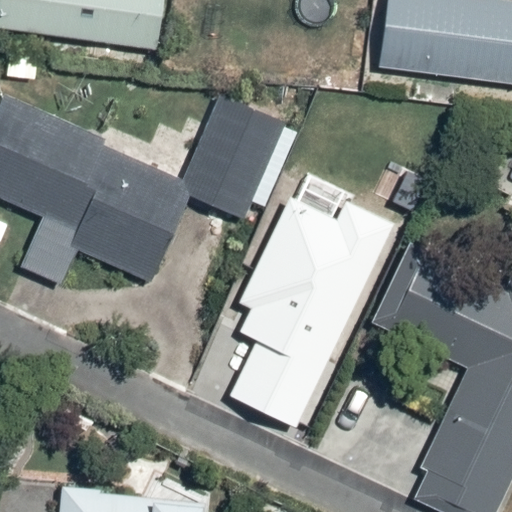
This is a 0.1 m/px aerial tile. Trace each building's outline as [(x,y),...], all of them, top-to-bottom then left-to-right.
[(167,42),(169,0),(4,0),(2,27),(167,42)] [(511,0),(395,0),(386,64),(511,82),(511,0)] [(85,249),(148,277),(196,188),(247,210),(289,116),(226,88),(186,179),(9,101),(0,120),(0,193),(46,214),(25,262),(70,282),(85,249)] [(484,511),(494,511),(511,475),(511,248),(428,206),(376,318),(468,365),(425,458),(433,461),(421,486),(484,511)] [(208,511),(210,495),(161,487),(159,498),(69,483),(66,511),(208,511)]
